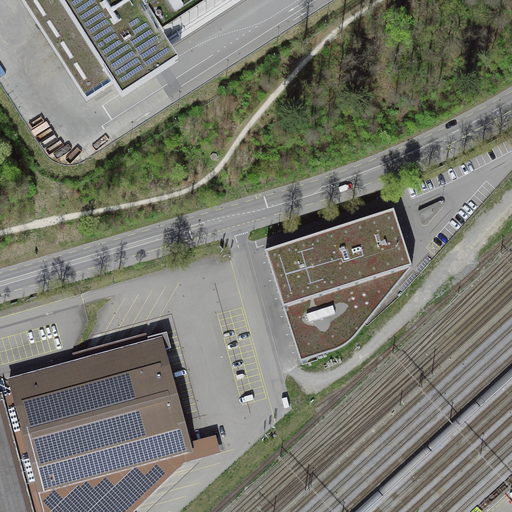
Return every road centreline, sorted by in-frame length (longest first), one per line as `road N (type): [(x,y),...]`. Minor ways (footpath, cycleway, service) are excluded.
road 1 (primary): [(0,284),(356,176),(511,100)]
road 2 (track): [(382,0),(315,50),(265,102),(220,167),(188,191),(0,233)]
